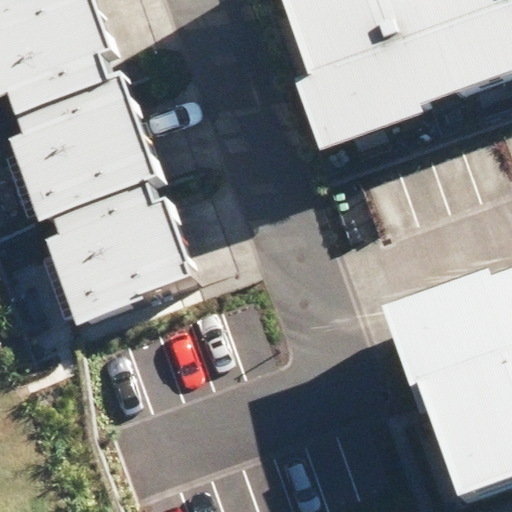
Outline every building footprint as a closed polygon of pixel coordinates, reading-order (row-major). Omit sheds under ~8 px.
[(28,116),(125,82),(116,59),(126,56),(106,0),(26,0),(0,9),(0,76),(9,103),(21,99),(28,116)] [(511,0),(294,0),(323,76),(308,81),(336,155),(511,89),(511,0)] [(64,219),(170,182),(134,79),(125,82),(28,116),(34,134),(22,138),(52,223),(64,219)] [(88,326),(206,284),(170,182),(64,219),(69,236),(58,240),(88,326)] [(511,271),(401,309),(465,495),(511,478),(511,271)]
